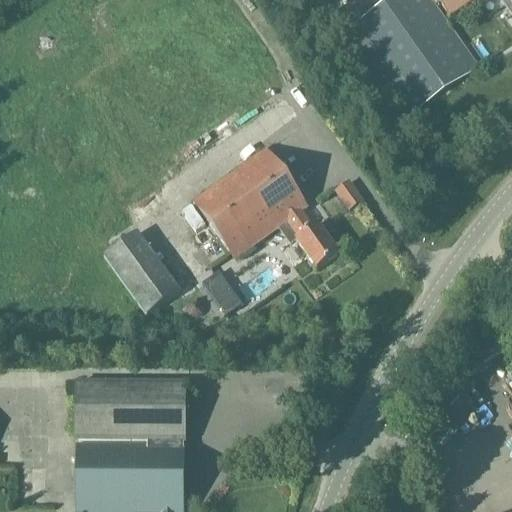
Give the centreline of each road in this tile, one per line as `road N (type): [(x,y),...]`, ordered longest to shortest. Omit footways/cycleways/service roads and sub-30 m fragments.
road 1 (unclassified): [(325,511),(415,324),(511,192)]
road 2 (unknown): [(351,448),(456,476),(511,503)]
